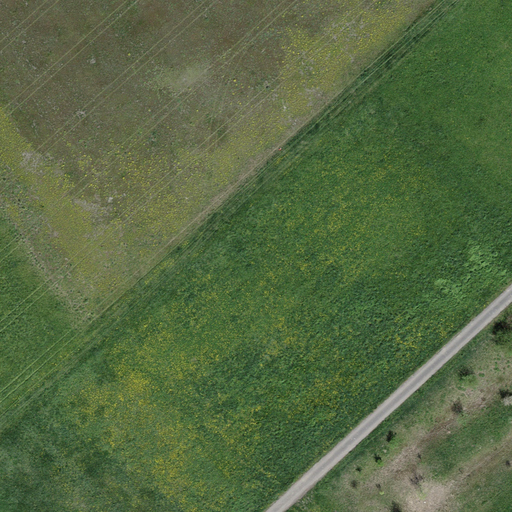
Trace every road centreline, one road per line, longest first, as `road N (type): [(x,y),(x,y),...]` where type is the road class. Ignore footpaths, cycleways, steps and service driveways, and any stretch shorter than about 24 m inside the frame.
road 1 (track): [(0,432),(457,0)]
road 2 (track): [(511,299),(279,511)]
